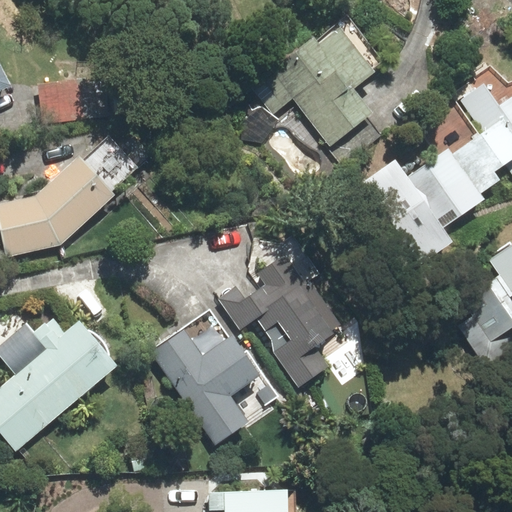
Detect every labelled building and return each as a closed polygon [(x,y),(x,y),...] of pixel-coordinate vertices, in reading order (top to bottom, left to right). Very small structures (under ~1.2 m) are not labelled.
[(365,77),(335,38),(262,95),(274,110),(291,97),(330,146),(366,117),(346,91),(365,77)] [(76,85),(40,90),(45,123),(81,118),(76,85)] [(511,105),(402,182),(422,210),(438,200),(453,221),(479,202),(476,197),(495,184),(490,176),(503,168),(511,181),(511,105)] [(37,200),(0,209),(0,215),(10,256),(59,243),(106,199),(74,165),(37,200)] [(511,250),(492,264),(501,277),(451,310),(489,367),(511,351),(511,317),(502,302),(511,295),(511,250)] [(234,292),(221,302),(240,329),(256,317),(279,349),(273,354),(296,385),(320,367),(306,348),(332,329),(283,260),(255,280),(263,290),(243,304),(234,292)] [(111,370),(76,329),(0,393),(0,433),(16,451),(111,370)] [(181,336),(152,356),(213,444),(241,425),(223,399),(252,379),(227,343),(199,362),(181,336)] [(140,403),(120,412),(128,431),(149,422),(140,403)] [(276,511),(276,494),(223,496),(223,511),(276,511)]
